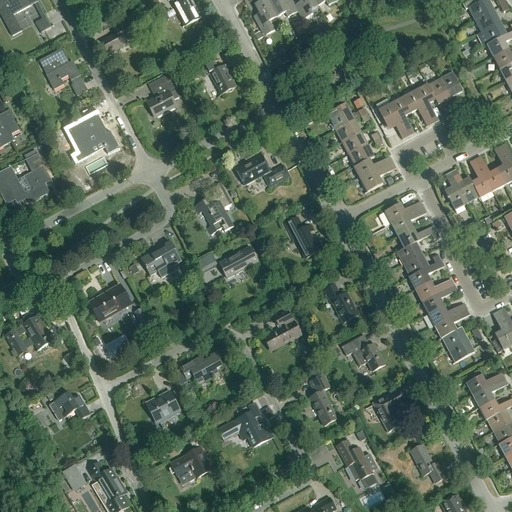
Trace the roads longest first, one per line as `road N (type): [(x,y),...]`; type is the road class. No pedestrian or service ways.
road 1 (residential): [(338,222),(492,511)]
road 2 (residential): [(304,461),(249,355),(224,332),(102,392)]
road 3 (residential): [(149,172),(58,0)]
road 4 (residential): [(57,287),(164,224),(168,206),(149,172)]
road 5 (residential): [(453,249),(480,313),(508,297),(475,237)]
road 6 (residential): [(3,248),(149,172)]
road 7 (residential): [(149,172),(276,108)]
road 8 (residential): [(276,108),(338,222)]
road 9 (residential): [(151,511),(102,392)]
